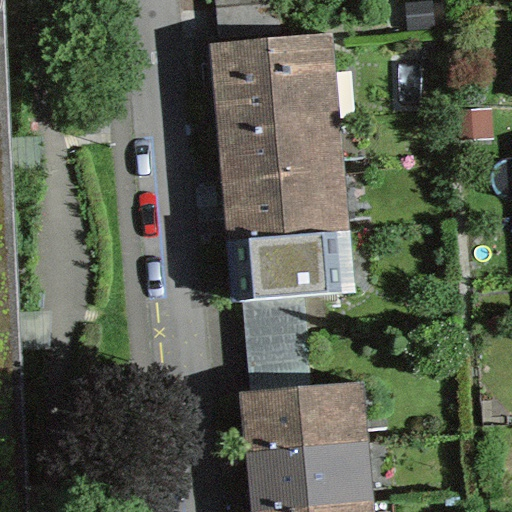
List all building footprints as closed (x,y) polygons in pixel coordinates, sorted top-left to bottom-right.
[(278,30),(276,1),(217,7),(217,11),(219,35),(278,30)] [(333,37),(215,48),(219,90),(223,132),(328,122),(323,72),(336,71),(333,37)] [(328,122),(223,132),(224,141),(227,181),(321,173),(332,172),(328,122)] [(321,173),(227,181),(228,194),(233,241),(326,233),(337,232),(335,204),(324,205),(321,173)] [(340,263),(329,264),(326,233),(233,241),(234,254),(238,301),(243,301),(246,332),(303,327),(305,327),(302,296),(343,292),(340,263)] [(6,248),(0,248),(0,423),(14,423),(9,320),(6,248)] [(305,356),(306,356),(303,327),(246,332),(246,336),(248,361),(305,356)] [(340,384),(308,387),(305,356),(248,361),(251,392),(246,392),(247,404),(251,452),(345,444),(356,443),(354,415),(343,416),(340,384)] [(14,423),(0,423),(0,511),(18,511),(17,494),(14,423)] [(359,475),(348,476),(345,444),(251,452),(252,462),(256,511),(361,503),(359,475)] [(362,511),(361,503),(256,511),(362,511)]
